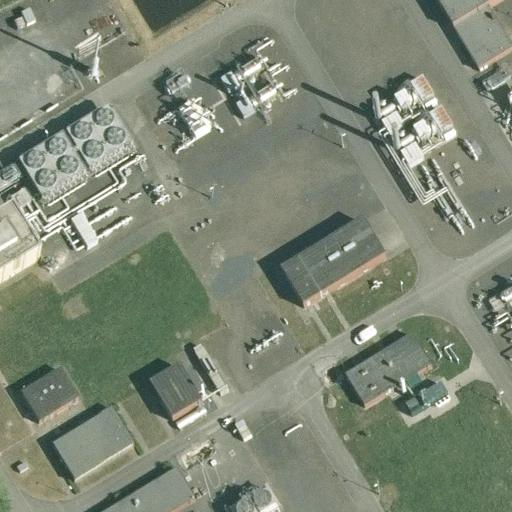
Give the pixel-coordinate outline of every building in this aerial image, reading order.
[(502,0),(433,0),(477,73),(511,52),(511,47),(490,10),(503,2),(502,0)] [(256,56),(219,81),(243,118),(281,94),(256,56)] [(459,137),(442,107),(427,116),(421,105),(435,97),(424,79),(370,110),(403,169),(459,137)] [(163,121),(183,149),(210,129),(190,102),(163,121)] [(0,284),(34,264),(5,214),(0,216),(0,284)] [(357,219),(278,269),(302,308),(382,258),(357,219)] [(491,332),(511,320),(511,290),(495,300),(491,293),(475,302),(491,332)] [(412,337),(346,376),(365,409),(432,369),(412,337)] [(57,365),(18,388),(35,417),(74,394),(57,365)] [(182,366),(149,384),(168,419),(201,401),(182,366)] [(442,386),(421,395),(426,406),(447,397),(442,386)] [(113,399),(48,436),(70,482),(134,440),(113,399)] [(177,461),(95,511),(96,511),(174,511),(197,499),(177,461)] [(227,511),(280,511),(271,490),(227,510),(227,511)]
